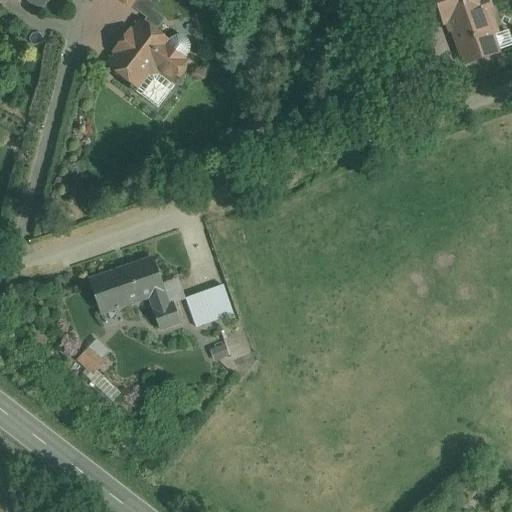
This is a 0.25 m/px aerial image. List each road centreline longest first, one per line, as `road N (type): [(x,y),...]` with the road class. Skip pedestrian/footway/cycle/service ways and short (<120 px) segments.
road 1 (unclassified): [(511,84),(0,266)]
road 2 (primary): [(127,511),(0,413)]
